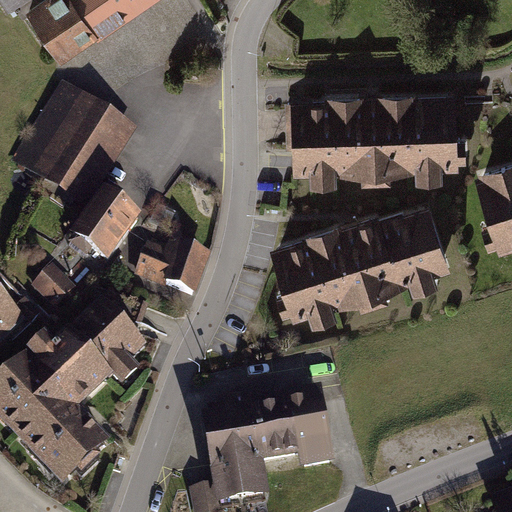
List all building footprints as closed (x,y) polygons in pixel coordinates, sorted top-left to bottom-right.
[(31,0),(26,4),(61,54),(139,0),(31,0)] [(101,81),(51,150),(109,191),(159,122),(101,81)] [(456,89),(290,94),(292,169),(310,170),(310,181),(337,180),(337,168),(375,173),(416,166),(418,178),(443,176),(443,165),(459,164),(459,157),(467,156),(465,133),(458,133),(456,89)] [(511,165),(471,178),(485,226),(477,228),(486,251),(492,248),(495,255),(511,250),(511,165)] [(138,184),(94,231),(125,259),(168,212),(138,184)] [(428,196),(270,244),(282,287),(275,290),(283,310),(290,308),(293,315),(311,309),(315,321),(338,313),(334,302),(362,303),(390,295),(387,288),(412,279),(416,288),(439,280),(435,270),(451,265),(428,196)] [(215,239),(176,225),(156,279),(196,293),(215,239)] [(52,266),(35,286),(59,306),(76,286),(52,266)] [(148,342),(103,294),(56,337),(46,325),(0,366),(0,413),(62,481),(110,437),(79,404),(114,372),(123,381),(140,365),(132,356),(148,342)] [(0,295),(0,331),(17,317),(0,295)] [(223,406),(198,410),(214,502),(241,497),(266,493),(261,460),(297,453),(299,466),(332,459),(318,382),(296,386),(297,393),(249,401),(247,391),(220,395),(223,406)] [(201,511),(204,511),(214,510),(208,481),(195,484),(201,511)] [(511,511),(511,485),(488,493),(494,511),(511,511)]
